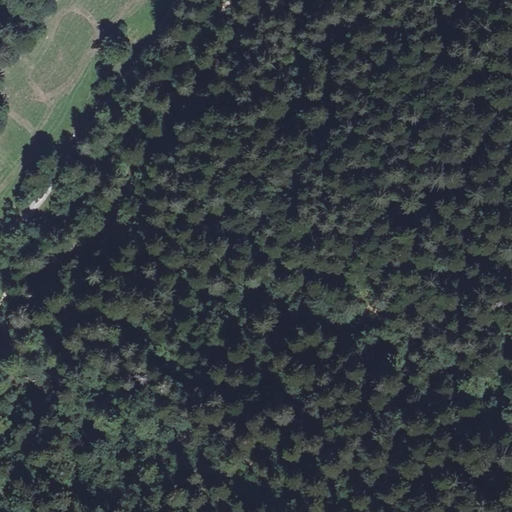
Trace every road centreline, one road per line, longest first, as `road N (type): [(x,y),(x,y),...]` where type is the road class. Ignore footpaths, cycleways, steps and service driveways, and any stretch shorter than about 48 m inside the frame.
road 1 (track): [(0,355),(268,0)]
road 2 (track): [(0,249),(175,0)]
